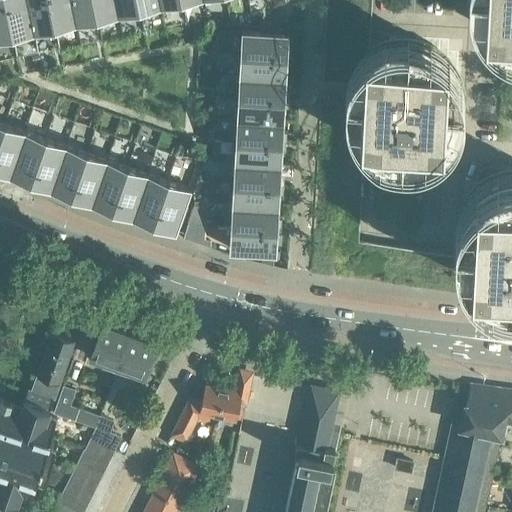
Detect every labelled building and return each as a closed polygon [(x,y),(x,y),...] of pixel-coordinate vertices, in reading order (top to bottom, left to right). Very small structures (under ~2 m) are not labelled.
[(0,0),(0,168),(9,171),(30,178),(50,185),(71,193),(92,200),(112,207),(133,214),(154,222),(174,228),(175,229),(230,248),(276,250),(277,227),(279,205),(280,184),(281,162),(282,140),(283,118),(285,97),(286,75),(287,53),(288,31),(289,0),(0,0)] [(511,0),(326,0),(311,264),(511,275),(511,0)] [(102,365),(116,370),(129,334),(115,329),(114,327),(108,325),(105,326),(102,325),(97,340),(92,339),(87,354),(104,360),(102,365)] [(53,330),(32,390),(54,397),(74,338),(53,330)] [(142,339),(129,334),(116,370),(130,375),(131,370),(148,376),(154,361),(149,359),(155,343),(152,342),(151,340),(144,337),(142,339)] [(235,390),(224,387),(218,416),(236,420),(240,404),(245,405),(253,370),(240,367),(235,390)] [(205,383),(202,400),(189,397),(171,434),(186,441),(198,417),(209,419),(210,414),(218,416),(224,387),(205,383)] [(96,426),(100,415),(87,410),(70,404),(76,388),(63,384),(54,412),(83,421),(96,426)] [(511,389),(471,384),(462,423),(453,420),(445,459),(453,461),(442,511),(483,511),(485,505),(491,471),(501,422),(511,423),(511,389)] [(326,446),(337,392),(312,387),(299,444),(296,444),(294,452),(299,453),(297,460),(296,460),(290,485),(284,511),(325,511),(335,466),(331,465),(335,448),(326,446)] [(0,504),(14,510),(20,494),(28,497),(34,479),(42,482),(58,436),(50,434),(56,416),(48,414),(54,397),(32,390),(27,388),(22,404),(0,396),(0,504)] [(113,420),(100,415),(96,426),(109,431),(113,420)] [(95,426),(88,441),(112,453),(120,435),(95,426)] [(106,463),(112,453),(88,441),(83,451),(106,463)] [(78,462),(101,474),(106,463),(83,451),(78,462)] [(173,451),(154,490),(154,491),(180,504),(199,464),(173,451)] [(397,457),(395,467),(411,470),(413,460),(397,457)] [(96,484),(101,474),(78,462),(73,472),(96,484)] [(91,494),(96,484),(73,472),(68,482),(91,494)] [(86,505),(91,494),(68,482),(62,493),(86,505)] [(175,511),(180,504),(154,491),(154,490),(153,490),(142,511),(175,511)] [(75,511),(82,511),(86,505),(62,493),(57,503),(75,511)] [(75,511),(57,503),(52,511),(75,511)]
